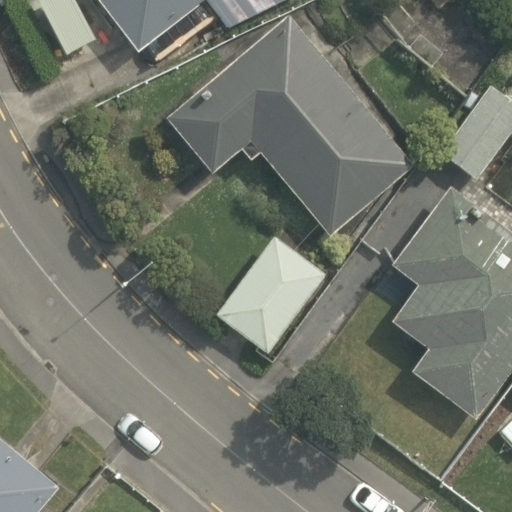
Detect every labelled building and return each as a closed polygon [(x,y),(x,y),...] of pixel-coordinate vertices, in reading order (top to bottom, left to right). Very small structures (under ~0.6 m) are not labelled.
[(99,0),(138,51),(199,4),(221,34),(259,17),(279,0),(99,0)] [(331,237),(416,165),(289,14),(166,115),(212,172),(241,148),(250,159),(261,151),(331,237)] [(477,178),(511,131),(511,100),(490,84),(440,151),(477,178)] [(511,369),(511,230),(451,183),(391,263),(418,283),(391,321),(428,347),(411,370),(476,418),(511,369)] [(327,273),(274,234),(215,314),(269,353),(327,273)] [(35,511),(61,483),(0,434),(0,511),(35,511)]
